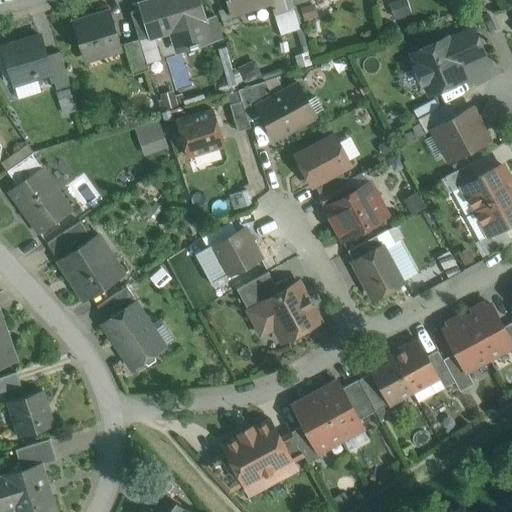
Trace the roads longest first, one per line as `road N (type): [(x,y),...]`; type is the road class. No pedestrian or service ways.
road 1 (residential): [(113,402),(170,406),(278,383),(511,259)]
road 2 (residential): [(0,250),(88,354),(113,402)]
